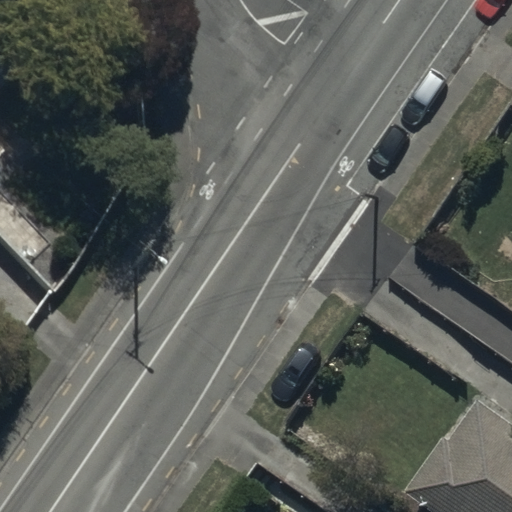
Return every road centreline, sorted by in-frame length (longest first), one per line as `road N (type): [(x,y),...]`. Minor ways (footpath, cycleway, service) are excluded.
road 1 (tertiary): [(57,511),(332,117)]
road 2 (residential): [(332,117),(250,0)]
road 3 (tertiary): [(332,117),(411,0)]
